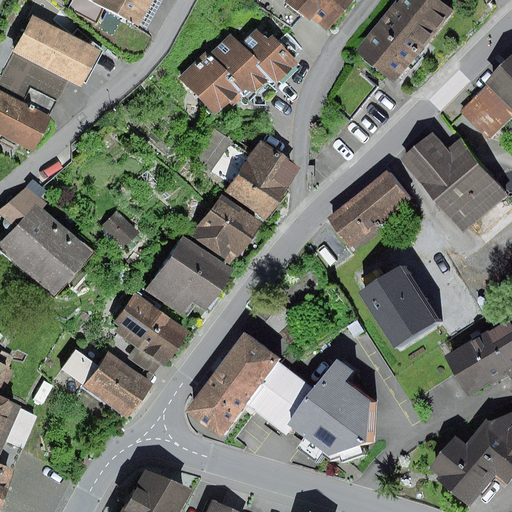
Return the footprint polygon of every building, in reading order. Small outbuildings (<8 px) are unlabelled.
[(0,138),(26,153),(62,85),(70,88),(74,81),(89,50),(68,33),(53,21),(59,12),(37,0),(29,17),(24,16),(5,52),(10,56),(0,74),(0,138)] [(140,0),(85,0),(84,2),(126,26),(140,0)] [(260,0),(258,3),(288,31),(301,16),(317,30),(343,0),(260,0)] [(461,7),(452,0),(402,0),(364,48),(403,79),(461,7)] [(73,28),(68,33),(89,50),(74,81),(82,84),(100,51),(73,28)] [(248,64),(272,87),(284,77),(279,71),(297,54),(286,42),(276,52),(262,37),(259,39),(252,29),(233,45),(249,63),(248,64)] [(203,51),(200,53),(238,97),(243,92),(246,93),(252,95),(255,93),(264,102),(275,91),(272,87),(248,64),(249,63),(233,45),(226,36),(205,54),(203,51)] [(229,106),(238,97),(200,53),(174,79),(208,115),(222,100),(229,106)] [(511,55),(484,83),(487,86),(511,110),(511,55)] [(511,110),(487,86),(462,111),(491,139),(511,118),(511,110)] [(293,169),(255,143),(247,153),(212,129),(189,161),(224,185),(219,192),(260,221),(282,191),(279,189),(293,169)] [(433,133),(401,160),(464,234),(510,196),(461,138),(446,150),(433,133)] [(389,171),(327,218),(350,248),(352,246),(355,251),(381,231),(376,225),(411,199),(389,171)] [(41,205),(25,188),(0,205),(0,220),(7,228),(0,235),(0,257),(41,298),(82,253),(35,210),(41,205)] [(217,194),(184,237),(215,260),(221,251),(229,257),(255,223),(217,194)] [(114,212),(99,227),(119,248),(134,233),(114,212)] [(223,271),(176,239),(140,291),(175,315),(182,304),(195,313),(223,271)] [(405,265),(361,293),(397,349),(441,322),(405,265)] [(183,332),(130,293),(109,322),(114,326),(110,333),(130,347),(123,359),(142,372),(149,362),(158,368),(183,332)] [(268,300),(257,314),(279,334),(295,317),(281,305),(278,308),(268,300)] [(240,331),(243,333),(185,413),(221,439),(246,405),(287,436),(292,429),(287,425),(314,390),(280,365),(295,353),(254,313),(240,331)] [(511,313),(442,356),(467,397),(508,373),(511,379),(511,313)] [(308,329),(295,317),(279,334),(290,346),(308,329)] [(76,386),(92,365),(71,350),(56,371),(76,386)] [(0,511),(0,480),(2,475),(7,477),(34,418),(0,401),(0,377),(5,369),(10,357),(0,352),(0,511)] [(119,365),(100,352),(92,365),(76,386),(75,388),(120,419),(145,384),(138,378),(119,365)] [(314,390),(287,425),(292,429),(330,457),(374,443),(376,403),(352,383),(359,373),(340,357),(314,390)] [(142,372),(123,359),(119,365),(138,378),(142,372)] [(487,419),(465,446),(479,458),(476,461),(496,478),(507,487),(511,480),(511,413),(490,422),(487,419)] [(471,509),(496,478),(476,461),(479,458),(465,446),(457,438),(430,469),(440,478),(438,481),(471,509)] [(170,511),(182,491),(136,472),(112,511),(170,511)] [(228,511),(205,502),(200,511),(228,511)]
